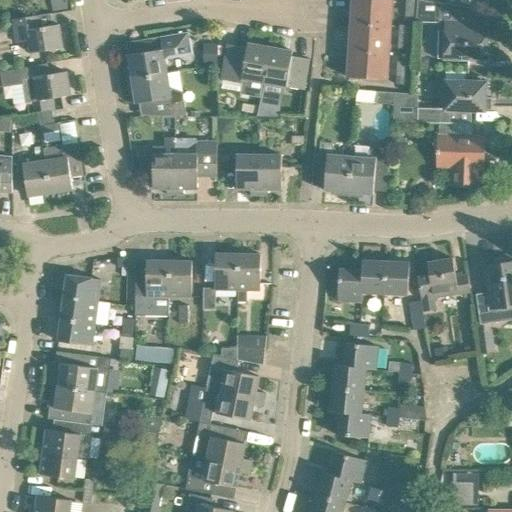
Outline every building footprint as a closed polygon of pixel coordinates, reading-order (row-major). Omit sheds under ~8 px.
[(51,0),(53,10),(70,8),(69,0),(51,0)] [(352,0),(352,23),(391,25),(392,0),(352,0)] [(406,0),(406,9),(417,9),(417,0),(406,0)] [(467,21),(468,6),(428,0),(417,0),(417,9),(416,20),(440,22),(439,30),(447,31),(445,58),(487,60),(488,32),(484,32),(484,22),(467,21)] [(416,20),(417,9),(406,9),(405,20),(416,20)] [(14,19),(17,42),(29,40),(31,53),(63,47),(59,24),(53,25),(51,13),(14,19)] [(352,23),(350,49),(390,52),(391,25),(352,23)] [(399,35),(410,36),(411,25),(400,24),(399,35)] [(126,65),(128,79),(168,73),(165,59),(171,55),(191,51),(188,32),(173,34),(142,39),(144,52),(128,54),(130,64),(126,65)] [(410,36),(399,35),(398,46),(409,47),(410,36)] [(243,79),(264,82),(270,47),(248,43),(247,46),(228,42),(221,79),(243,82),(243,79)] [(204,64),(218,64),(218,43),(204,43),(204,64)] [(270,47),(264,82),(304,89),(309,58),(292,55),(293,51),(270,47)] [(390,52),(350,49),(348,77),(388,79),(390,52)] [(419,67),(428,68),(429,57),(420,57),(419,67)] [(397,72),(407,72),(408,61),(398,60),(397,72)] [(20,67),(1,69),(3,87),(23,83),(26,102),(40,100),(71,95),(67,71),(49,74),(47,62),(20,67)] [(407,72),(397,72),(396,83),(406,84),(407,72)] [(168,73),(128,79),(131,94),(135,93),(136,103),(149,101),(151,115),(187,116),(183,92),(170,86),(168,73)] [(445,110),(485,111),(486,109),(492,110),(492,98),(486,98),(486,81),(481,81),(481,76),(466,75),(466,81),(446,80),(445,110)] [(395,93),(378,91),(377,102),(393,104),(395,93)] [(418,122),(440,123),(441,108),(418,107),(418,122)] [(42,112),(44,124),(55,123),(53,110),(42,112)] [(65,141),(80,141),(80,121),(64,121),(65,141)] [(439,123),(438,135),(437,167),(452,167),(452,185),(477,186),(478,168),(484,168),(485,136),(451,135),(451,123),(439,123)] [(292,143),(304,143),(304,135),(292,135),(292,143)] [(167,194),(175,194),(176,154),(176,137),(165,137),(165,146),(153,146),(153,150),(139,150),(139,170),(153,170),(153,188),(167,188),(167,194)] [(176,154),(175,194),(184,194),(184,188),(198,188),(198,175),(217,175),(217,161),(218,161),(217,154),(218,140),(198,139),(198,154),(176,154)] [(334,195),(349,196),(352,156),(338,155),(332,142),(321,141),(320,153),(315,153),(313,166),(326,167),(324,190),(334,191),(334,195)] [(44,155),(45,161),(46,160),(50,192),(73,189),(71,177),(83,175),(78,143),(43,148),(44,155)] [(43,146),(35,147),(37,156),(44,155),(43,148),(43,146)] [(352,156),(349,196),(363,197),(363,193),(374,194),(375,171),(388,172),(389,159),(384,159),(385,147),(373,146),(365,157),(352,156)] [(0,190),(13,192),(13,156),(0,154),(0,190)] [(251,194),(259,194),(259,154),(237,154),(237,189),(251,189),(251,194)] [(259,154),(259,194),(268,194),(268,189),(282,189),(282,155),(259,154)] [(46,160),(45,161),(23,164),(28,196),(50,192),(46,160)] [(216,289),(238,289),(238,253),(216,253),(216,289)] [(238,253),(238,289),(238,301),(247,301),(247,289),(260,290),(261,254),(238,253)] [(118,266),(128,266),(128,257),(118,257),(118,266)] [(489,292),(476,293),(481,324),(503,321),(501,306),(511,304),(511,261),(510,262),(509,257),(494,260),(494,264),(485,265),(489,292)] [(423,310),(423,311),(437,309),(435,297),(471,291),(468,275),(456,276),(453,258),(428,262),(430,274),(418,276),(422,300),(423,310)] [(169,296),(170,260),(148,260),(147,277),(136,277),(136,314),(169,314),(169,296)] [(192,261),(170,260),(169,296),(192,296),(192,261)] [(363,260),(363,269),(362,292),(385,293),(386,261),(363,260)] [(410,262),(386,261),(385,293),(408,294),(409,282),(410,262)] [(363,269),(340,268),(338,301),(362,302),(362,292),(363,269)] [(67,274),(64,297),(98,301),(101,279),(67,274)] [(64,297),(61,318),(95,323),(98,301),(64,297)] [(422,300),(411,302),(412,311),(423,310),(422,300)] [(179,305),(179,322),(189,322),(188,305),(179,305)] [(95,323),(61,318),(58,340),(93,345),(95,323)] [(125,318),(123,336),(132,337),(134,318),(125,318)] [(350,334),(360,335),(361,324),(352,323),(350,334)] [(361,324),(360,335),(369,336),(370,325),(361,324)] [(491,333),(478,336),(480,351),(494,349),(491,333)] [(237,359),(264,365),(266,348),(267,335),(238,335),(238,347),(237,359)] [(347,342),(344,365),(344,366),(367,368),(377,369),(379,346),(347,342)] [(159,361),(172,363),(174,348),(160,347),(159,361)] [(222,347),(222,357),(236,360),(237,359),(238,347),(222,347)] [(134,350),(121,349),(119,358),(132,360),(134,350)] [(57,351),(53,384),(95,390),(107,392),(111,358),(57,351)] [(213,355),(207,388),(265,400),(266,392),(257,391),(260,376),(234,371),(236,360),(222,357),(213,355)] [(402,362),(401,371),(412,373),(414,363),(402,362)] [(335,364),(332,387),(364,390),(367,368),(344,366),(344,365),(335,364)] [(412,373),(401,371),(400,381),(411,382),(412,373)] [(53,384),(48,418),(54,419),(91,424),(92,424),(102,425),(107,392),(95,390),(53,384)] [(330,410),(339,411),(362,413),(364,390),(332,387),(330,410)] [(207,388),(200,421),(211,423),(213,411),(251,419),(254,405),(263,407),(265,400),(207,388)] [(389,406),(388,416),(400,417),(419,419),(425,420),(426,406),(401,403),(401,408),(389,406)] [(339,411),(337,434),(357,436),(369,438),(372,414),(362,413),(339,411)] [(399,427),(400,417),(388,416),(387,425),(399,427)] [(200,421),(193,455),(251,467),(252,460),(243,458),(246,443),(224,438),(226,426),(211,423),(200,421)] [(130,429),(111,426),(105,426),(104,438),(129,441),(130,429)] [(40,442),(38,450),(78,456),(90,458),(93,435),(47,429),(45,443),(40,442)] [(157,448),(152,468),(164,471),(168,450),(157,448)] [(469,468),(471,452),(452,449),(450,465),(469,468)] [(78,456),(38,450),(37,459),(43,460),(41,473),(61,476),(75,478),(78,456)] [(336,451),(330,473),(330,474),(352,480),(352,481),(361,483),(367,460),(336,451)] [(251,467),(193,455),(186,488),(215,494),(217,482),(237,486),(240,472),(249,474),(251,467)] [(321,471),(315,494),(346,502),(352,481),(352,480),(330,474),(330,473),(321,471)] [(87,478),(85,490),(92,491),(94,479),(87,478)] [(386,479),(384,489),(395,492),(398,482),(386,479)] [(145,503),(159,506),(164,484),(150,481),(145,503)] [(381,498),(393,501),(390,511),(413,511),(417,498),(395,492),(384,489),(381,498)] [(92,491),(85,490),(84,501),(91,502),(92,491)] [(194,511),(231,511),(232,510),(212,506),(214,498),(191,493),(188,508),(194,511)] [(479,493),(453,493),(453,505),(479,505),(479,493)] [(309,511),(343,511),(346,502),(315,494),(309,511)] [(31,508),(30,511),(70,511),(72,499),(38,495),(36,508),(31,508)]
